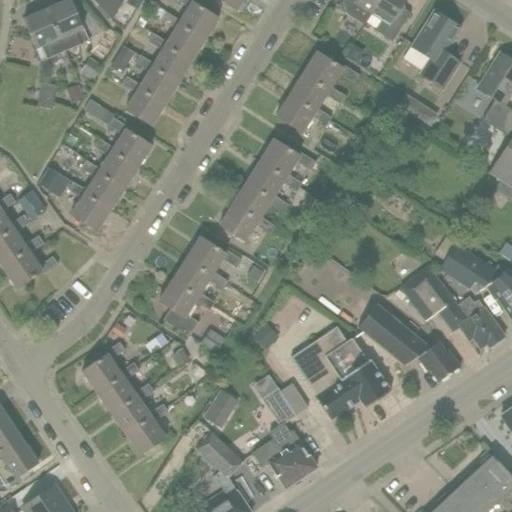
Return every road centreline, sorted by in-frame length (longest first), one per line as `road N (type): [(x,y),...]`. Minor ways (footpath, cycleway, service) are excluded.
road 1 (residential): [(20,372),(77,328),(288,0)]
road 2 (primary): [(299,511),(511,365)]
road 3 (residential): [(116,511),(20,372)]
